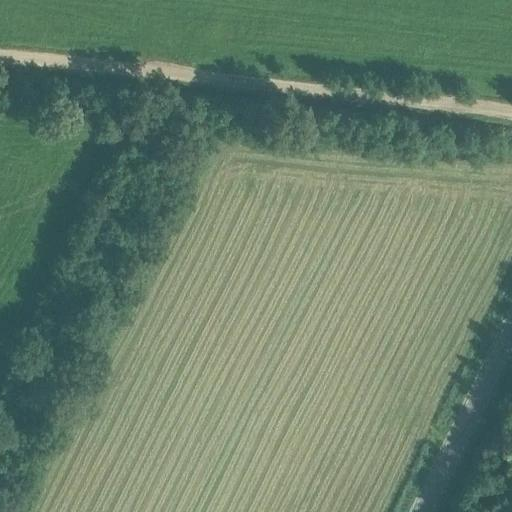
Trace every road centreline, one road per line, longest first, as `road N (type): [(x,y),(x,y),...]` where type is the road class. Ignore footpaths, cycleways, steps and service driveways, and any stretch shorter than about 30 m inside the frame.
road 1 (track): [(0,64),(511,121)]
road 2 (tertiary): [(427,511),(511,340)]
road 3 (track): [(72,205),(131,77)]
